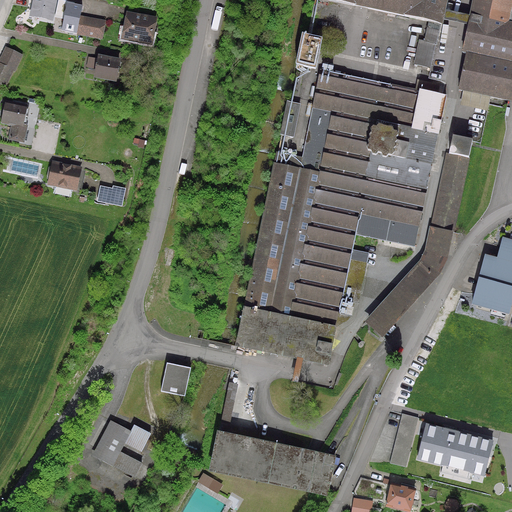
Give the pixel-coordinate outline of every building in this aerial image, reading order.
[(50,22),(54,3),(41,0),(33,0),(30,17),(50,22)] [(321,0),(439,25),(440,25),(440,24),(445,0),(321,0)] [(511,0),(473,0),(462,54),(465,55),(458,91),(511,102),(511,0)] [(150,43),(154,21),(127,16),(125,28),(120,27),(117,40),(128,42),(128,39),(150,43)] [(76,34),(87,36),(89,21),(79,19),(76,34)] [(87,36),(100,38),(103,24),(89,21),(87,36)] [(440,24),(440,25),(439,25),(439,28),(435,27),(434,31),(426,29),(424,42),(419,41),(413,65),(430,69),(434,52),(436,52),(437,47),(445,49),(449,26),(440,24)] [(295,67),(296,67),(310,70),(316,40),(301,37),(295,67)] [(6,50),(2,57),(17,64),(20,56),(6,50)] [(2,57),(0,62),(0,65),(11,71),(13,72),(17,64),(2,57)] [(94,78),(114,82),(118,62),(98,58),(98,60),(88,58),(86,68),(96,70),(94,78)] [(0,85),(4,87),(11,71),(0,65),(0,85)] [(296,159),(276,155),(236,347),(244,348),(326,366),(340,300),(352,303),(363,255),(363,253),(350,251),(353,234),(414,247),(445,98),(319,72),(300,163),(295,162),(296,159)] [(26,108),(5,103),(1,123),(12,126),(9,140),(22,143),(24,133),(25,132),(26,131),(25,130),(25,128),(22,127),(26,108)] [(299,106),(287,103),(280,136),(292,138),(299,106)] [(444,259),(450,233),(452,233),(471,142),(452,138),(428,253),(422,264),(368,324),(374,330),(381,336),(437,274),(444,259)] [(47,184),(80,191),(85,171),(52,164),(47,184)] [(511,290),(477,282),(471,305),(506,314),(511,290)] [(372,332),(379,338),(381,336),(374,330),(372,332)] [(244,348),(236,347),(234,346),(232,354),(242,356),(244,348)] [(160,393),(184,398),(190,369),(166,364),(160,393)] [(417,419),(401,415),(389,464),(405,468),(417,419)] [(117,427),(102,455),(99,460),(111,467),(112,466),(134,478),(141,464),(119,453),(129,433),(111,423),(110,423),(117,427)] [(492,441),(427,425),(418,458),(444,465),(442,471),(467,478),(469,471),(484,475),(492,441)] [(210,471),(325,495),(333,458),(218,434),(210,471)] [(409,511),(414,491),(391,485),(386,506),(409,511)] [(369,511),(371,503),(355,500),(352,511),(369,511)]
